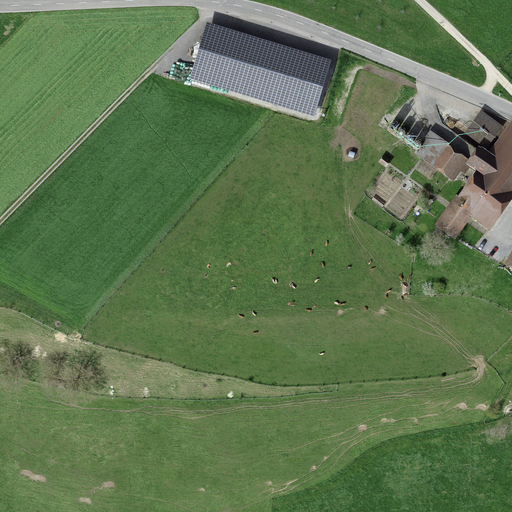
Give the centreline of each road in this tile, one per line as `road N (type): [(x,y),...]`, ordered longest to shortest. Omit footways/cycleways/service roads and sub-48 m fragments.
road 1 (tertiary): [(511,112),(291,17),(218,0)]
road 2 (track): [(0,223),(218,0)]
road 3 (tertiary): [(159,0),(0,5)]
road 4 (track): [(418,0),(511,89)]
